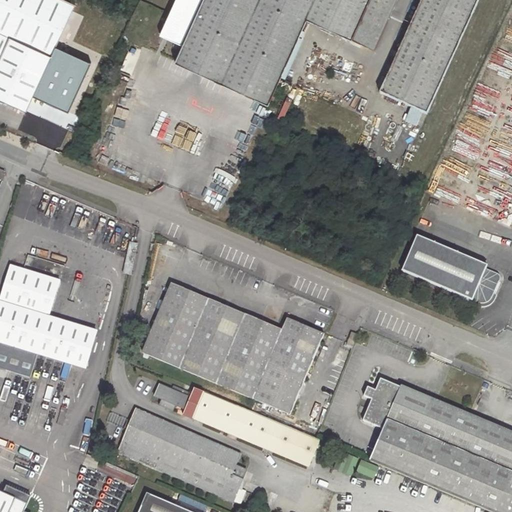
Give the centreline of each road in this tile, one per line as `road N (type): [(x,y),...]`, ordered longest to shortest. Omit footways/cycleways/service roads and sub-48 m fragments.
road 1 (unclassified): [(0,149),(151,204),(511,358)]
road 2 (unknown): [(61,458),(117,282),(100,253),(39,228),(18,230)]
